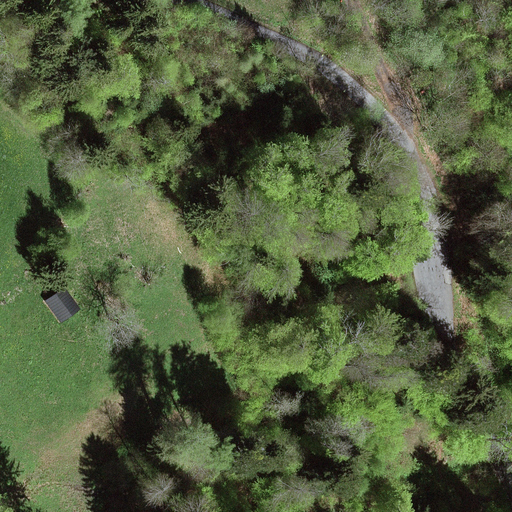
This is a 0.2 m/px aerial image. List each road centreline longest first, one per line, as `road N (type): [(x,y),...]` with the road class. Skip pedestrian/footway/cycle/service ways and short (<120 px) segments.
road 1 (unclassified): [(511,466),(451,350),(423,195),(397,141),(348,81),(189,0)]
road 2 (track): [(353,0),(394,92),(397,141)]
